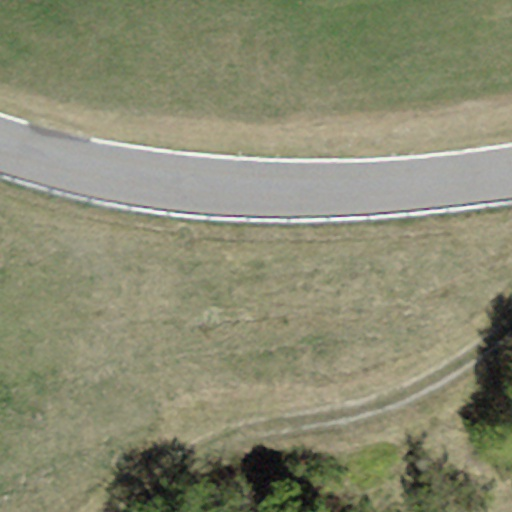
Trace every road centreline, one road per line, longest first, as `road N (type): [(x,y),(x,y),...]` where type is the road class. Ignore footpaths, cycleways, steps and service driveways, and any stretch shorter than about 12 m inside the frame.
road 1 (unclassified): [(511,173),(332,190),(220,187),(0,142)]
road 2 (track): [(511,326),(391,406),(206,447),(133,511)]
